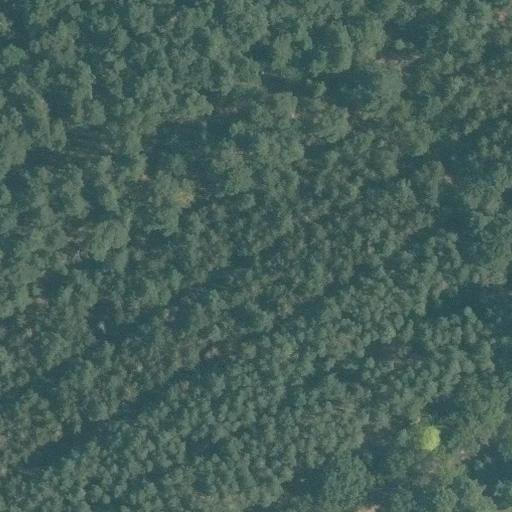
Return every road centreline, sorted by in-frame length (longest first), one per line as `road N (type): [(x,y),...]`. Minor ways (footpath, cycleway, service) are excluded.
road 1 (unknown): [(0,170),(237,88),(389,50),(507,0)]
road 2 (track): [(511,422),(351,511)]
